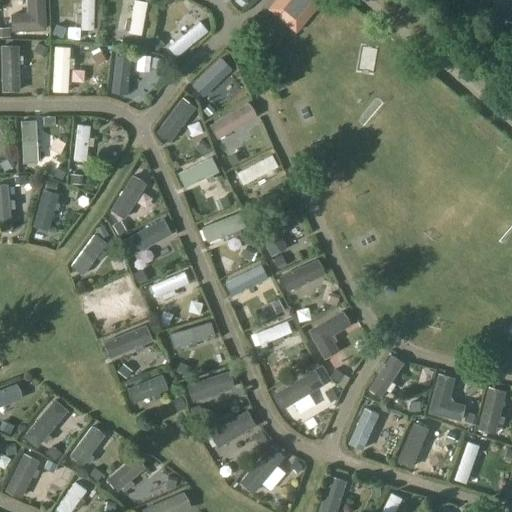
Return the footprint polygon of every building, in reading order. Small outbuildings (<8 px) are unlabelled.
[(26,0),(27,14),(10,15),(11,31),(44,29),(42,0),(26,0)] [(276,0),(270,8),(296,30),(321,0),(276,0)] [(511,0),(497,0),(489,10),(511,30),(511,0)] [(94,8),(81,8),(80,47),(93,48),(94,8)] [(141,52),(148,20),(135,17),(129,50),(141,52)] [(197,37),(170,67),(180,76),(207,46),(197,37)] [(17,48),(1,48),(2,93),(18,92),(17,48)] [(231,72),(221,61),(192,88),(203,99),(231,72)] [(248,106),(209,129),(217,142),(256,119),(248,106)] [(51,135),(21,137),(23,182),(44,181),(44,164),(52,163),(51,135)] [(76,141),(75,179),(89,179),(90,142),(76,141)] [(178,190),(186,206),(198,200),(200,204),(222,193),(212,173),(178,190)] [(237,188),(243,201),(279,186),(274,173),(237,188)] [(0,230),(11,229),(7,185),(0,186),(0,230)] [(277,233),(297,224),(291,209),(257,225),(271,255),(285,249),(277,233)] [(162,219),(122,241),(130,256),(170,234),(162,219)] [(55,245),(58,223),(40,220),(36,242),(55,245)] [(139,283),(175,264),(162,240),(126,259),(139,283)] [(226,240),(206,248),(210,258),(230,250),(226,240)] [(90,292),(106,260),(91,253),(76,285),(90,292)] [(229,298),(234,312),(266,298),(261,285),(229,298)] [(186,290),(152,303),(157,315),(191,303),(186,290)] [(329,337),(349,325),(340,312),(307,331),(323,359),(337,351),(329,337)] [(286,355),(288,365),(299,362),(292,338),(254,349),(258,362),(286,355)] [(208,343),(172,347),(174,364),(210,360),(208,343)] [(273,389),(283,407),(322,384),(311,367),(273,389)] [(167,388),(161,374),(127,388),(133,403),(167,388)] [(448,402),(454,378),(439,375),(430,413),(462,421),(465,406),(448,402)] [(500,417),(506,392),(489,388),(479,430),(495,434),(498,422),(502,424),(504,418),(500,417)] [(282,417),(294,437),(327,417),(316,398),(282,417)] [(223,399),(198,409),(202,417),(226,408),(223,399)] [(0,424),(14,420),(9,405),(0,407),(0,424)] [(49,454),(55,459),(75,436),(54,417),(22,453),(37,466),(49,454)] [(365,461),(377,431),(364,425),(351,456),(365,461)] [(416,437),(403,477),(417,482),(430,441),(416,437)] [(106,452),(86,438),(63,471),(83,484),(106,452)] [(467,439),(455,477),(467,481),(480,443),(467,439)] [(270,446),(239,483),(252,494),(283,457),(270,446)] [(228,474),(245,464),(236,447),(219,457),(228,474)] [(96,479),(115,465),(109,456),(90,470),(96,479)] [(73,498),(65,511),(81,511),(85,505),(73,498)]
